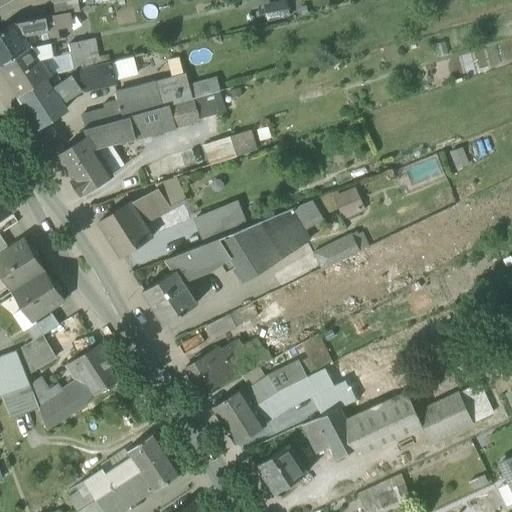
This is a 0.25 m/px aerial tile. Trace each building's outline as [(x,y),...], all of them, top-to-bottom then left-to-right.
[(0,0),(0,8),(13,0),(0,0)] [(80,11),(77,0),(73,0),(53,4),(55,15),(68,13),(68,14),(80,11)] [(287,0),(278,0),(263,3),(268,22),(291,17),(287,0)] [(69,26),(68,14),(68,13),(55,15),(46,17),(49,30),(69,26)] [(46,17),(16,23),(24,35),(49,30),(46,17)] [(31,46),(24,35),(16,23),(0,33),(0,65),(0,66),(31,46)] [(96,39),(83,42),(87,67),(101,64),(96,39)] [(31,46),(39,60),(55,56),(51,42),(31,46)] [(74,70),(87,67),(83,42),(69,44),(71,53),(74,70)] [(39,60),(31,46),(0,66),(19,95),(46,78),(49,76),(39,60)] [(39,60),(49,76),(71,71),(74,70),(71,53),(55,56),(39,60)] [(134,56),(109,62),(113,81),(138,75),(134,56)] [(172,78),(184,75),(179,57),(167,60),(172,78)] [(71,71),(72,74),(82,89),(85,87),(86,90),(114,83),(113,81),(109,62),(101,64),(87,67),(74,70),(71,71)] [(61,102),(82,89),(72,74),(52,87),(61,102)] [(116,92),(118,100),(119,99),(124,117),(169,105),(192,99),(188,84),(185,75),(184,75),(172,78),(116,92)] [(217,77),(188,84),(192,99),(194,98),(221,91),(217,77)] [(19,95),(39,127),(66,109),(61,102),(52,87),(46,78),(19,95)] [(194,98),(200,119),(227,111),(221,91),(194,98)] [(192,99),(169,105),(175,127),(200,119),(194,98),(192,99)] [(85,128),(124,117),(119,99),(118,100),(103,104),(105,109),(81,115),(85,128)] [(175,127),(169,105),(124,117),(85,128),(83,129),(88,137),(89,137),(95,147),(110,144),(175,127)] [(250,128),(230,135),(237,156),(258,150),(250,128)] [(217,139),(224,161),(237,156),(230,135),(217,139)] [(72,179),(81,194),(113,174),(112,173),(95,147),(89,137),(88,137),(58,156),(72,179)] [(224,161),(217,139),(203,144),(210,165),(224,161)] [(110,144),(95,147),(112,173),(123,165),(110,144)] [(463,147),(449,152),(456,169),(469,164),(463,147)] [(398,171),(408,196),(445,181),(435,156),(398,171)] [(157,187),(170,207),(188,197),(177,176),(155,184),(157,187)] [(129,202),(142,222),(170,207),(157,187),(129,202)] [(353,189),(335,196),(344,216),(362,209),(353,189)] [(0,219),(11,212),(0,194),(0,219)] [(313,200),(300,205),(311,225),(323,219),(313,200)] [(237,201),(226,206),(232,218),(242,213),(237,201)] [(99,222),(120,255),(151,235),(142,222),(129,202),(99,222)] [(300,205),(248,226),(271,264),(317,236),(311,225),(300,205)] [(232,218),(226,206),(195,218),(204,243),(218,238),(233,232),(248,226),(242,213),(232,218)] [(244,280),(271,264),(248,226),(233,232),(218,238),(227,253),(244,280)] [(360,234),(352,238),(358,251),(359,251),(368,247),(360,234)] [(321,269),(358,251),(352,238),(351,237),(314,255),(321,269)] [(0,271),(0,272),(12,291),(45,270),(37,256),(38,255),(39,253),(34,246),(32,246),(31,247),(25,238),(0,254),(0,265),(3,270),(0,271)] [(207,268),(227,253),(218,238),(204,243),(167,258),(174,271),(175,270),(181,279),(207,268)] [(53,282),(45,270),(12,291),(24,310),(27,308),(35,319),(65,300),(60,292),(61,290),(62,288),(57,281),(55,281),(53,282)] [(143,291),(164,323),(196,302),(181,279),(175,270),(174,271),(143,291)] [(245,307),(247,313),(256,308),(253,303),(245,307)] [(32,321),(35,319),(27,308),(24,310),(32,321)] [(211,323),(217,336),(247,321),(241,308),(240,309),(211,323)] [(27,329),(34,340),(42,335),(60,325),(53,313),(27,329)] [(293,348),(300,362),(307,376),(327,366),(333,363),(319,334),(293,348)] [(55,358),(42,335),(34,340),(16,350),(26,375),(55,358)] [(239,338),(230,344),(238,355),(227,362),(231,367),(247,357),(249,360),(268,349),(265,345),(255,350),(251,341),(243,345),(239,338)] [(230,344),(220,350),(227,362),(238,355),(230,344)] [(99,345),(73,361),(95,395),(95,394),(120,378),(99,345)] [(231,367),(227,362),(220,350),(218,347),(186,368),(202,394),(234,373),(231,367)] [(249,360),(253,368),(273,358),(268,349),(249,360)] [(29,386),(30,385),(26,375),(16,350),(0,356),(0,390),(1,394),(2,395),(29,386)] [(96,395),(95,394),(95,395),(73,361),(66,366),(77,381),(62,391),(58,385),(49,391),(41,378),(30,385),(29,386),(38,408),(46,428),(47,428),(96,395)] [(212,407),(224,425),(278,390),(307,376),(300,362),(271,377),(247,393),(243,387),(212,407)] [(327,366),(307,376),(314,390),(326,413),(331,411),(340,407),(358,398),(352,384),(339,390),(327,366)] [(241,377),(247,386),(265,376),(260,367),(241,377)] [(314,390),(307,376),(278,390),(224,425),(236,443),(266,424),(263,418),(287,403),(314,390)] [(479,384),(460,394),(473,422),(492,413),(479,384)] [(29,386),(2,395),(11,418),(38,408),(29,386)] [(408,392),(388,402),(400,428),(419,419),(417,415),(418,414),(408,392)] [(429,442),(473,422),(460,394),(418,414),(417,415),(419,419),(429,442)] [(331,445),(338,458),(361,445),(400,428),(388,402),(348,422),(340,407),(331,411),(326,413),(313,419),(302,424),(317,452),(331,445)] [(126,450),(130,456),(139,470),(169,451),(155,431),(126,450)] [(257,465),(276,493),(308,472),(289,444),(257,465)] [(101,464),(103,467),(106,472),(130,456),(126,450),(125,448),(101,464)] [(169,451),(139,470),(149,485),(153,491),(182,472),(169,451)] [(114,487),(139,470),(130,456),(106,472),(103,467),(84,480),(87,484),(96,499),(97,498),(104,493),(114,487)] [(511,485),(511,456),(501,462),(510,482),(511,485)] [(123,502),(149,485),(139,470),(114,487),(123,502)] [(489,484),(485,474),(469,480),(473,490),(489,484)] [(375,487),(380,497),(405,485),(401,475),(375,487)] [(511,503),(511,485),(510,482),(498,488),(507,506),(511,503)] [(69,496),(78,511),(96,499),(87,484),(69,496)] [(410,495),(405,485),(380,497),(384,507),(386,506),(401,499),(410,495)] [(114,508),(123,502),(114,487),(104,493),(114,508)] [(358,495),(365,511),(374,511),(384,507),(380,497),(375,487),(358,495)] [(477,496),(482,507),(496,500),(491,490),(477,496)] [(106,511),(107,511),(114,508),(104,493),(97,498),(106,511)] [(106,511),(97,498),(96,499),(78,511),(106,511)] [(401,499),(386,506),(389,511),(391,511),(405,506),(401,499)] [(179,511),(202,511),(196,501),(179,511)]
